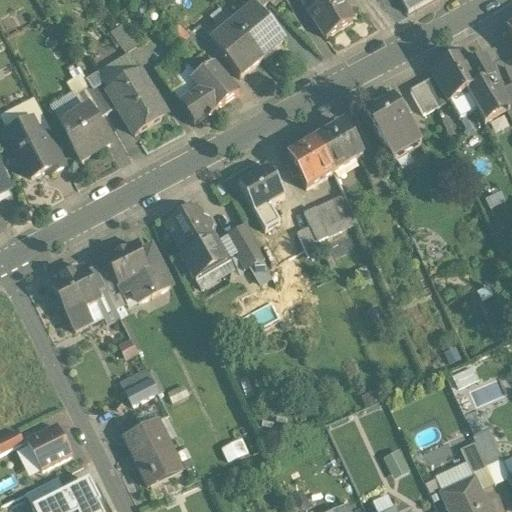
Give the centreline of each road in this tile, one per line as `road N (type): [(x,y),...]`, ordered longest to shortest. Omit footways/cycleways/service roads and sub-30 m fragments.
road 1 (tertiary): [(511,5),(1,281)]
road 2 (residential): [(1,281),(118,511)]
